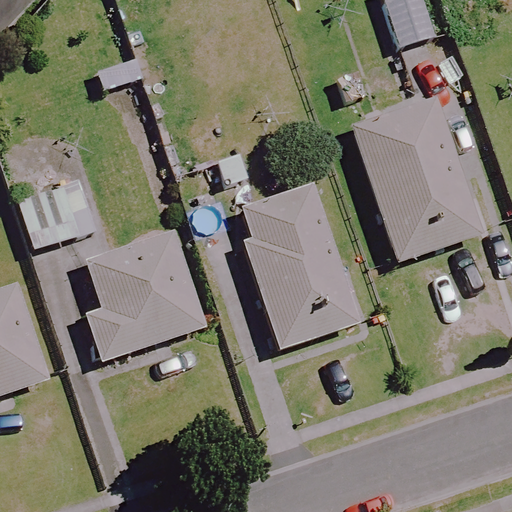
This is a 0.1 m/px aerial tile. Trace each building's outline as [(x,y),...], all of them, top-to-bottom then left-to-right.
[(434,44),(419,0),(384,0),(375,3),(392,57),(434,44)] [(472,246),(428,112),(346,139),(389,273),(472,246)] [(88,241),(71,189),(9,210),(26,262),(88,241)] [(347,316),(301,193),(233,218),(241,239),(230,243),(245,286),(273,362),(353,333),(347,316)] [(95,318),(80,323),(95,372),(198,338),(167,242),(79,270),(95,318)] [(0,403),(39,391),(9,296),(0,298),(0,403)]
